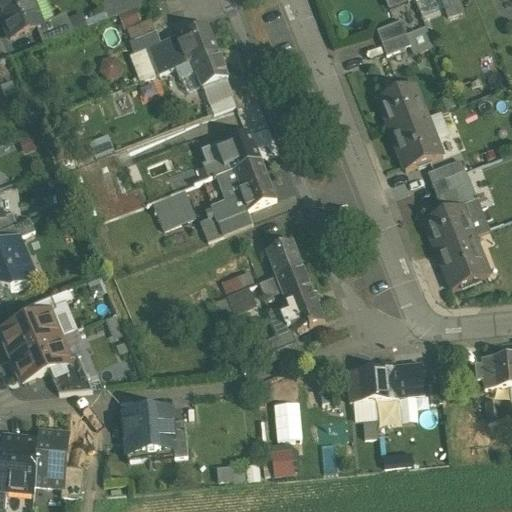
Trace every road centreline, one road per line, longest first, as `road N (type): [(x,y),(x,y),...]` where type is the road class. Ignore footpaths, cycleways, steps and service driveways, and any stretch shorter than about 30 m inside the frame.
road 1 (residential): [(291,0),(416,312),(444,333),(511,325)]
road 2 (residential): [(0,407),(193,396)]
